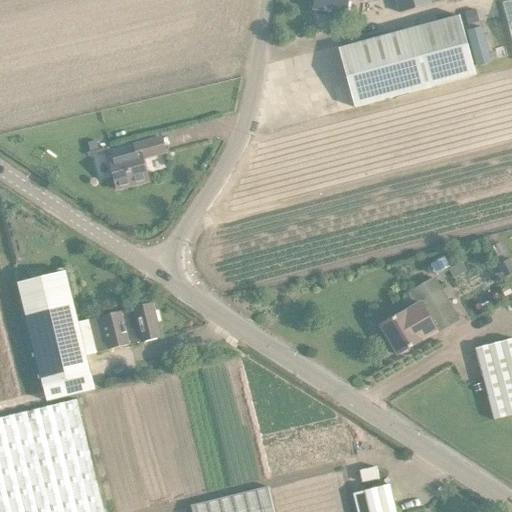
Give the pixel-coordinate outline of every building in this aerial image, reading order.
[(310,0),(309,7),(313,7),(313,10),(315,10),(315,14),(326,16),(327,12),(345,14),(346,0),(310,0)] [(394,0),(398,12),(429,4),(428,0),(394,0)] [(353,107),(474,75),(458,16),(338,49),(353,107)] [(483,25),(468,29),(477,66),(492,62),(483,25)] [(108,159),(116,189),(147,181),(141,158),(164,152),(161,138),(133,145),(135,152),(108,159)] [(502,277),(511,270),(511,263),(509,258),(495,266),(502,277)] [(17,283),(37,367),(42,386),(89,375),(85,355),(108,349),(108,350),(128,345),(128,344),(140,341),(140,342),(160,337),(152,303),(132,308),(132,310),(120,313),(120,312),(77,323),(63,268),(56,270),(57,274),(17,283)] [(380,326),(397,355),(398,355),(408,352),(407,349),(422,341),(422,340),(436,333),(458,321),(434,278),(412,291),(419,304),(406,312),(405,311),(380,326)] [(493,419),(511,414),(511,339),(475,349),(493,419)] [(105,511),(78,398),(0,416),(0,511),(105,511)] [(361,469),(363,481),(379,479),(377,467),(361,469)] [(395,511),(389,485),(363,491),(368,511),(395,511)]
